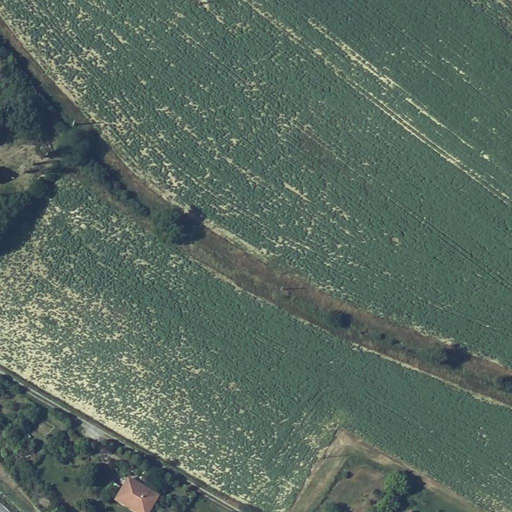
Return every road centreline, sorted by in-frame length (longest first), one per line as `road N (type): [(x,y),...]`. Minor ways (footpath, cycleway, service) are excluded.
road 1 (track): [(245,511),(0,374)]
road 2 (track): [(295,511),(335,449),(353,447),(471,511)]
